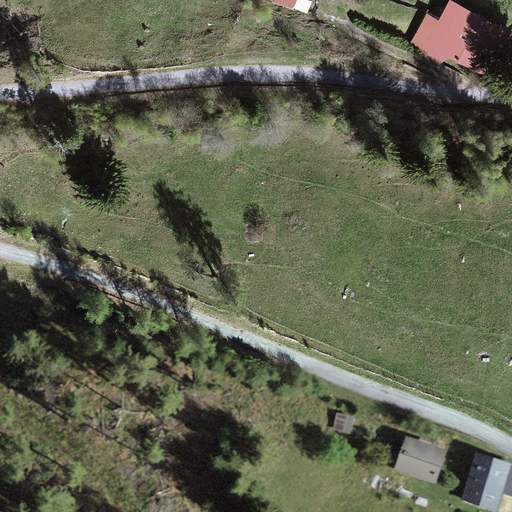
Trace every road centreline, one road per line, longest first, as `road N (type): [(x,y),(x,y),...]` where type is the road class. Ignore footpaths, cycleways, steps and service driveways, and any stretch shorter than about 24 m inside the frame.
road 1 (unclassified): [(511,444),(164,301),(0,247)]
road 2 (unclassified): [(0,93),(243,72),(511,98)]
